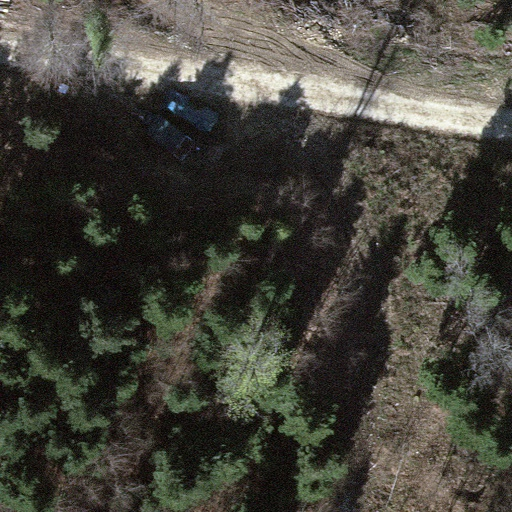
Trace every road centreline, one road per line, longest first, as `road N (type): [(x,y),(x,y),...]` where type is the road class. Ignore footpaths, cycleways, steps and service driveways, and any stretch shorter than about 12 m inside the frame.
road 1 (track): [(511,118),(0,52)]
road 2 (track): [(170,0),(296,93)]
